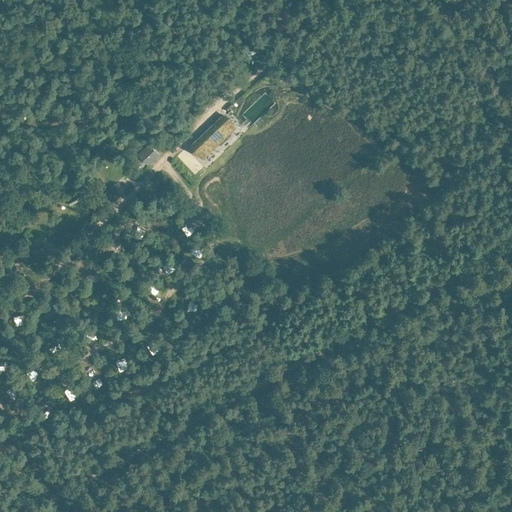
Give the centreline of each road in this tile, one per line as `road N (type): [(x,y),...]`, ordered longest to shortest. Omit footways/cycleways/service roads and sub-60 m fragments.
road 1 (track): [(32,511),(511,249)]
road 2 (track): [(327,0),(47,278)]
road 3 (track): [(163,161),(203,214),(212,245),(147,325),(67,366),(12,411),(0,407)]
road 4 (track): [(511,99),(437,0)]
